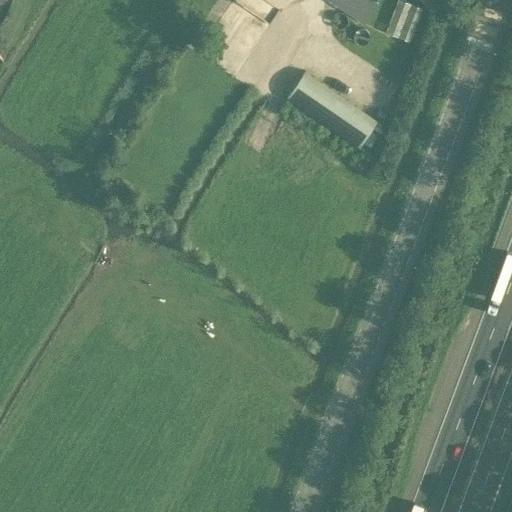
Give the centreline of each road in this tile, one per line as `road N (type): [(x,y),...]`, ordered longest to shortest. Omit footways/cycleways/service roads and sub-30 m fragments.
road 1 (tertiary): [(292,511),(487,0)]
road 2 (motorway): [(511,276),(424,511)]
